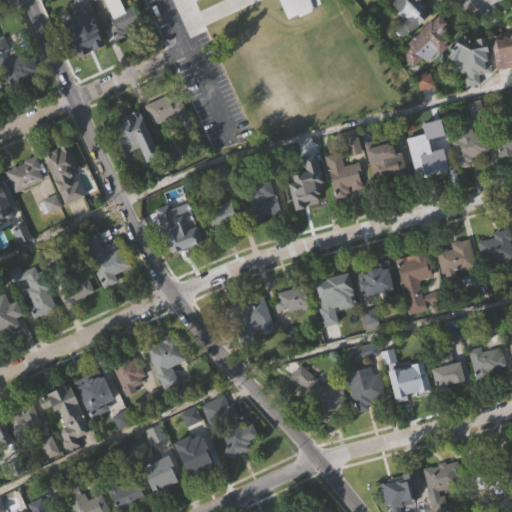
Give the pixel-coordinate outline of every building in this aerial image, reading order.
[(68,0),(45,0),(48,8),(68,0)] [(94,28),(116,22),(110,0),(88,7),(94,28)] [(370,0),(365,6),(389,30),(416,1),(414,0),(370,0)] [(394,0),(422,0),(433,12),(405,39),(394,28),(403,19),(398,13),(402,10),(393,1),(394,0)] [(132,5),(137,13),(140,11),(145,20),(126,30),(127,32),(124,33),(126,36),(116,41),(107,24),(111,22),(109,17),(132,5)] [(393,34),(407,48),(396,59),(405,68),(433,40),(421,28),(432,16),(421,6),(393,34)] [(101,49),(80,58),(76,50),(74,51),(67,33),(74,30),(70,22),(91,14),(102,41),(98,43),(101,49)] [(440,14),(449,22),(446,25),(449,29),(444,34),(450,40),(447,43),(449,45),(440,54),(431,45),(423,53),(425,55),(414,67),(400,53),(433,18),(434,20),(440,14)] [(108,74),(90,28),(74,34),(78,45),(66,50),(80,85),(108,74)] [(511,67),(497,70),(492,36),(503,34),(504,38),(506,37),(506,35),(509,35),(511,31),(511,67)] [(473,37),(477,40),(489,36),(490,52),(489,52),(492,72),(478,75),(480,84),(466,86),(465,75),(446,63),(462,36),(464,37),(467,34),(473,37)] [(0,37),(4,35),(10,49),(6,51),(8,57),(12,56),(14,60),(30,52),(39,71),(35,73),(36,77),(11,88),(0,63),(0,37)] [(116,69),(131,65),(128,57),(143,53),(138,36),(109,45),(116,69)] [(493,102),(487,67),(477,69),(473,78),(471,67),(460,63),(449,90),(450,97),(465,104),(468,116),(482,114),(481,104),(493,102)] [(40,108),(31,85),(16,91),(7,66),(0,68),(0,86),(11,118),(40,108)] [(511,66),(496,67),(498,99),(511,98),(511,100),(511,66)] [(174,91),(178,101),(182,99),(188,117),(181,120),(178,114),(154,125),(145,105),(174,91)] [(420,119),(435,116),(433,101),(417,104),(420,119)] [(148,124),(163,155),(149,162),(141,146),(125,154),(124,152),(122,153),(112,129),(115,128),(113,122),(140,109),(148,124)] [(154,155),(180,146),(185,160),(194,158),(182,122),(147,133),(154,155)] [(511,122),(511,153),(502,156),(496,133),(500,132),(499,126),(511,122)] [(425,129),(428,140),(437,141),(446,147),(449,169),(417,177),(412,155),(416,155),(415,150),(417,149),(416,144),(412,145),(409,131),(425,127),(425,129)] [(357,128),(363,153),(350,156),(347,146),(340,148),(336,134),(357,128)] [(468,131),(469,135),(484,132),(486,140),(488,140),(491,151),(473,156),(474,161),(470,162),(471,166),(460,169),(452,140),(457,139),(456,136),(463,134),(462,132),(468,131)] [(113,150),(126,183),(142,177),(146,189),(160,184),(142,138),(113,150)] [(67,142),(78,167),(72,169),(74,173),(71,174),(72,176),(69,178),(73,185),(78,182),(84,196),(66,204),(42,154),(67,142)] [(377,150),(379,158),(402,151),(408,171),(375,180),(368,152),(377,150)] [(340,152),(344,166),(360,162),(363,174),(360,175),(364,188),(354,190),(355,196),(337,201),(335,195),(338,194),(337,190),(334,191),(325,156),(340,152)] [(450,199),(444,169),(430,171),(427,155),(410,158),(415,182),(413,183),(417,206),(450,199)] [(35,156),(41,169),(39,170),(43,179),(15,192),(5,172),(12,168),(12,167),(15,165),(16,167),(35,156)] [(475,196),(474,185),(491,183),(489,163),(476,164),(476,157),(454,160),(458,198),(475,196)] [(501,187),(511,184),(511,160),(496,164),(501,187)] [(366,172),(376,212),(409,203),(404,181),(395,183),(390,166),(366,172)] [(86,226),(80,209),(78,209),(74,198),(79,197),(70,173),(46,182),(65,234),(86,226)] [(317,179),(319,186),(323,185),(325,195),(319,197),(320,200),(309,203),(310,207),(295,211),(289,186),(298,183),(297,181),(301,180),(301,183),(317,179)] [(271,180),(281,212),(255,221),(248,195),(255,193),(254,191),(260,189),(258,184),(271,180)] [(337,230),(352,227),(351,220),(366,217),(361,192),(345,195),(341,181),(327,184),(337,230)] [(16,222),(47,209),(37,186),(7,199),(16,222)] [(241,225),(231,229),(230,226),(222,229),(224,233),(215,237),(206,209),(232,200),(241,225)] [(169,203),(175,220),(182,217),(181,213),(191,209),(203,241),(171,253),(161,225),(153,228),(147,211),(169,203)] [(0,250),(16,243),(0,207),(0,250)] [(291,214),(295,237),(328,232),(325,215),(319,215),(319,210),(291,214)] [(283,243),(273,211),(253,217),(257,228),(250,230),(257,251),(283,243)] [(64,237),(59,224),(40,230),(45,244),(64,237)] [(511,257),(500,261),(484,265),(478,241),(495,237),(494,232),(510,228),(511,235),(511,239),(511,240),(511,244),(511,257)] [(240,250),(232,230),(208,240),(216,260),(240,250)] [(101,245),(105,252),(117,246),(119,249),(120,248),(124,256),(126,255),(132,267),(116,275),(119,281),(104,288),(101,282),(103,282),(98,273),(96,274),(88,256),(90,255),(80,240),(95,233),(101,245)] [(149,241),(153,258),(166,255),(172,281),(204,273),(196,244),(176,249),(172,235),(149,241)] [(470,239),(477,267),(461,271),(461,269),(456,270),(457,276),(459,275),(463,289),(447,293),(436,251),(447,248),(448,250),(453,249),(451,242),(470,239)] [(428,262),(433,277),(419,280),(422,296),(441,291),(446,310),(434,313),(431,302),(428,303),(430,310),(410,315),(396,259),(426,252),(428,262)] [(15,258),(20,273),(34,268),(28,253),(15,258)] [(495,268),(481,270),(484,293),(511,289),(511,261),(511,258),(494,261),(495,268)] [(394,289),(366,296),(365,290),(361,291),(356,274),(373,269),(372,264),(389,260),(392,271),(389,271),(394,289)] [(120,311),(117,303),(129,298),(122,278),(107,284),(98,262),(84,268),(103,318),(120,311)] [(20,265),(23,272),(35,266),(38,273),(44,270),(53,289),(49,291),(57,310),(44,316),(43,314),(34,318),(29,307),(33,306),(25,289),(30,287),(26,278),(13,284),(7,271),(20,265)] [(70,303),(60,279),(86,267),(91,278),(88,279),(94,291),(70,303)] [(439,281),(448,319),(464,315),(460,302),(478,297),(471,267),(451,272),(453,278),(439,281)] [(348,274),(355,298),(347,300),(346,296),(338,298),(339,302),(332,304),(331,300),(321,303),(315,286),(316,285),(315,281),(319,280),(319,279),(329,276),(329,277),(340,274),(341,276),(348,274)] [(397,288),(410,344),(429,340),(427,331),(435,330),(434,323),(424,325),(420,309),(433,307),(427,281),(397,288)] [(313,307),(303,310),(303,307),(289,311),(288,308),(279,310),(276,301),(279,301),(277,293),(307,283),(313,307)] [(396,319),(390,290),(363,296),(366,310),(361,311),(364,325),(396,319)] [(9,300),(14,313),(26,309),(36,335),(31,337),(36,348),(58,340),(40,294),(24,301),(22,295),(9,300)] [(264,297),(277,331),(264,336),(262,330),(257,332),(261,342),(244,348),(238,330),(232,332),(224,310),(227,309),(226,307),(230,305),(249,298),(250,302),(264,297)] [(0,302),(10,298),(18,316),(0,325),(0,302)] [(71,332),(96,321),(87,299),(62,310),(71,332)] [(357,332),(351,302),(316,310),(326,356),(339,353),(336,337),(357,332)] [(310,336),(307,317),(277,322),(280,341),(310,336)] [(19,329),(12,333),(7,321),(0,324),(0,365),(22,355),(19,347),(25,344),(19,329)] [(266,364),(277,361),(266,325),(232,336),(241,366),(264,359),(266,364)] [(177,334),(182,345),(181,346),(187,359),(168,369),(168,370),(173,368),(179,383),(165,390),(145,348),(155,343),(156,346),(163,342),(162,339),(169,335),(170,338),(177,334)] [(358,361),(356,361),(353,348),(376,342),(379,355),(358,361)] [(482,346),(484,351),(498,348),(501,356),(505,355),(508,366),(502,367),(503,370),(476,378),(469,349),(482,346)] [(452,352),(455,363),(460,361),(465,381),(449,385),(450,388),(438,390),(433,368),(438,367),(436,361),(442,359),(440,355),(452,352)] [(128,355),(130,360),(135,357),(139,366),(141,365),(146,375),(141,378),(143,383),(135,386),(138,392),(127,397),(111,362),(128,355)] [(306,369),(318,379),(317,376),(330,371),(333,380),(339,378),(344,393),(341,394),(345,407),(330,412),(331,415),(326,417),(328,422),(313,427),(300,385),(290,376),(301,364),(306,369)] [(165,419),(180,413),(173,396),(182,392),(171,366),(147,376),(165,419)] [(372,366),(374,374),(380,373),(387,397),(372,401),(373,404),(367,405),(369,410),(357,413),(346,374),(372,366)] [(425,395),(407,400),(406,395),(395,398),(390,378),(423,369),(427,381),(422,383),(425,395)] [(105,375),(116,399),(107,404),(110,410),(92,419),(90,414),(91,414),(79,387),(94,378),(95,380),(101,377),(102,379),(104,378),(103,376),(105,375)] [(490,409),(489,401),(509,396),(506,383),(500,384),(499,378),(483,381),(482,376),(470,379),(477,412),(490,409)] [(382,381),(385,394),(398,391),(395,378),(382,381)] [(467,413),(461,391),(455,392),(453,382),(436,386),(439,396),(433,398),(438,420),(467,413)] [(70,383),(92,431),(76,438),(79,445),(66,450),(62,441),(64,440),(61,433),(69,430),(59,409),(55,411),(53,405),(44,409),(39,398),(70,383)] [(139,421),(135,413),(147,408),(138,386),(115,396),(128,426),(139,421)] [(381,402),(375,403),(373,396),(348,401),(356,442),(372,439),(370,431),(386,428),(381,402)] [(110,440),(107,432),(116,428),(103,398),(77,409),(92,447),(110,440)] [(33,405),(42,424),(23,433),(26,439),(18,442),(5,416),(9,414),(8,411),(21,405),(23,408),(32,403),(33,405)] [(301,410),(304,435),(315,434),(317,452),(333,451),(331,440),(346,439),(342,405),(301,410)] [(40,426),(45,438),(54,435),(72,478),(81,475),(78,467),(92,462),(73,413),(40,426)] [(241,421),(244,428),(253,424),(259,436),(249,440),(251,443),(247,445),(249,449),(237,455),(235,459),(227,457),(222,447),(228,445),(224,437),(230,434),(227,428),(241,421)] [(220,459),(242,449),(235,432),(230,434),(226,424),(202,434),(211,453),(216,451),(220,459)] [(9,442),(17,467),(44,459),(36,433),(9,442)] [(182,442),(188,456),(203,450),(198,436),(182,442)] [(217,466),(190,478),(181,458),(187,455),(186,453),(193,449),(192,446),(207,439),(212,449),(210,450),(217,466)] [(0,480),(10,477),(0,449),(0,480)] [(168,469),(163,453),(147,458),(152,474),(168,469)] [(252,480),(248,469),(258,465),(255,453),(223,462),(230,487),(252,480)] [(478,455),(479,460),(483,459),(484,462),(501,457),(505,469),(502,470),(508,492),(496,495),(494,488),(489,489),(488,487),(473,491),(464,459),(478,455)] [(457,461),(461,473),(457,474),(459,481),(452,483),(453,487),(439,492),(440,497),(444,495),(449,511),(434,511),(421,469),(433,466),(433,468),(439,466),(438,464),(446,462),(446,464),(457,461)] [(173,463),(178,474),(176,475),(179,482),(153,494),(145,476),(150,474),(148,470),(158,465),(160,471),(164,469),(163,467),(173,463)] [(62,482),(54,465),(42,470),(50,488),(62,482)] [(192,465),(177,471),(189,505),(215,496),(204,465),(193,469),(192,465)] [(404,502),(406,507),(401,508),(402,511),(390,511),(389,506),(385,507),(379,483),(402,477),(401,474),(415,470),(418,483),(416,483),(420,498),(404,502)] [(135,479),(145,499),(121,511),(119,511),(105,485),(116,480),(119,486),(135,479)] [(77,485),(82,495),(85,493),(88,500),(100,495),(108,511),(77,511),(66,489),(76,484),(77,485)] [(144,496),(150,511),(177,511),(182,510),(170,485),(144,496)] [(427,511),(461,511),(456,490),(424,498),(427,511)] [(314,492),(318,500),(327,496),(331,505),(329,506),(332,511),(291,511),(288,505),(314,492)] [(48,511),(30,511),(27,504),(41,498),(48,511)] [(381,511),(420,511),(418,500),(401,503),(402,508),(381,511)]
